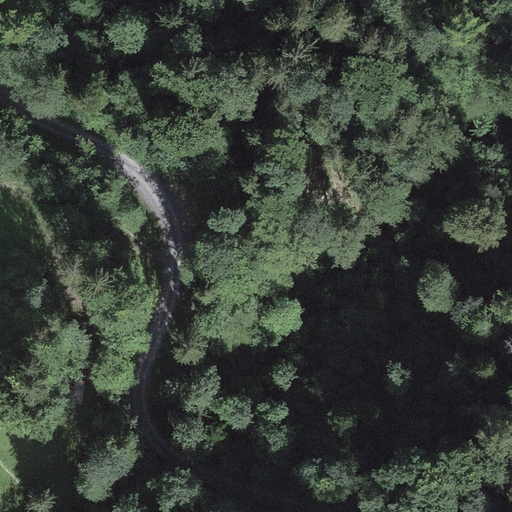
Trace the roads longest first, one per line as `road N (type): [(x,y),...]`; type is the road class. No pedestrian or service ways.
road 1 (track): [(182,264),(145,389),(152,435),(190,465),(294,511)]
road 2 (track): [(0,94),(123,156),(176,208),(182,264)]
